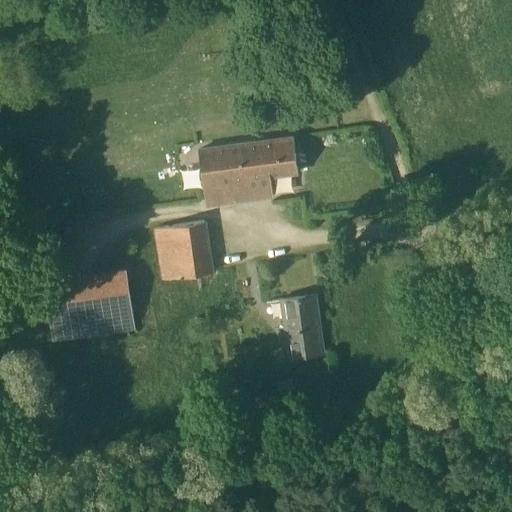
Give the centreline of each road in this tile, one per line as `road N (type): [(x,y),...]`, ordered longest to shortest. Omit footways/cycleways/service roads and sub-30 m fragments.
road 1 (track): [(423,216),(335,0)]
road 2 (track): [(494,430),(423,216)]
